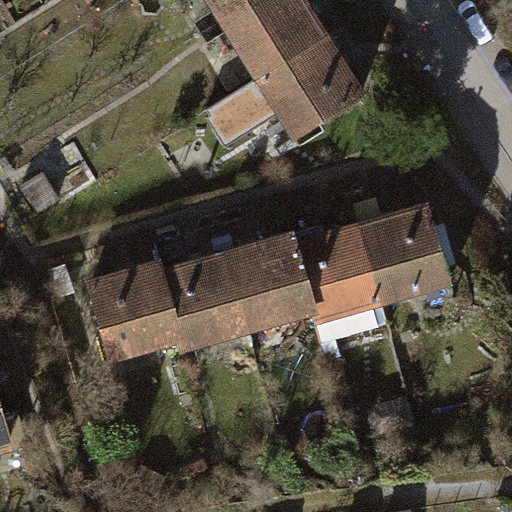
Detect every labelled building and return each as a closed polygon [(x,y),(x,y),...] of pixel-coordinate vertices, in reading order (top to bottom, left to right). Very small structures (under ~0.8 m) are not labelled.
[(206,0),(218,20),(251,0),(206,0)] [(251,0),(218,20),(255,81),(331,35),(309,0),(251,0)] [(255,81),(292,141),(367,96),(331,35),(255,81)] [(44,174),(26,185),(46,219),(65,208),(44,174)] [(429,203),(361,224),(385,302),(453,281),(429,203)] [(361,224),(293,246),(313,309),(325,346),(393,325),(385,302),(361,224)] [(288,231),(220,253),(245,330),(313,309),(293,246),(288,231)] [(220,253),(153,274),(173,340),(177,351),(245,330),(220,253)] [(149,262),(81,284),(105,361),(173,340),(153,274),(149,262)] [(0,452),(17,448),(0,392),(0,452)] [(396,400),(367,408),(376,439),(405,431),(396,400)] [(148,466),(141,479),(161,489),(167,477),(148,466)]
